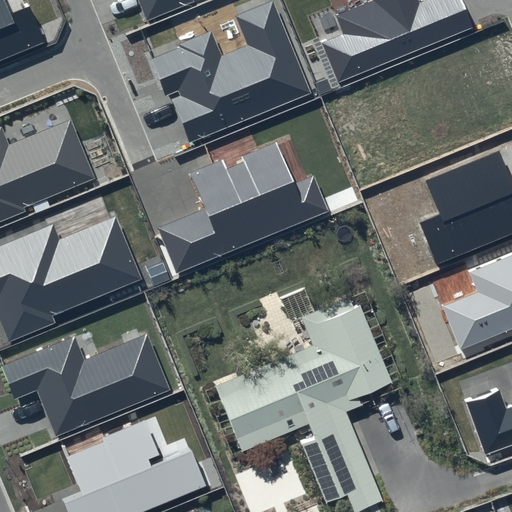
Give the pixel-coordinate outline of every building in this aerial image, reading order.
[(3,0),(0,0),(0,59),(45,42),(31,7),(10,16),(3,0)] [(138,0),(147,21),(193,1),(192,0),(138,0)] [(372,0),(335,16),(343,34),(322,43),(338,83),(474,26),(462,0),(372,0)] [(311,93),(273,1),(235,16),(248,46),(220,58),(210,34),(150,59),(165,96),(177,91),(178,95),(170,99),(189,144),(311,93)] [(8,145),(1,127),(0,127),(0,220),(25,211),(23,208),(96,178),(71,119),(8,145)] [(294,182),(277,142),(242,157),(244,162),(226,169),(222,159),(190,172),(205,208),(158,228),(177,272),(327,210),(312,175),(294,182)] [(511,180),(500,150),(426,180),(440,214),(420,223),(437,263),(511,232),(511,180)] [(116,216),(58,240),(52,225),(0,247),(0,321),(9,342),(55,323),(52,316),(142,278),(116,216)] [(479,294),(445,308),(462,349),(511,328),(511,255),(471,273),(479,294)] [(351,511),(373,511),(388,506),(350,414),(366,407),(363,400),(395,387),(355,293),(297,317),(310,348),(219,386),(245,447),(311,419),(320,439),(306,444),(330,502),(345,496),(351,511)] [(73,336),(0,366),(14,400),(36,390),(56,437),(170,389),(147,334),(84,360),(73,336)] [(499,388),(466,401),(486,454),(511,444),(511,407),(507,409),(499,388)] [(156,419),(67,456),(82,490),(62,499),(67,511),(145,511),(207,486),(186,437),(167,445),(156,419)]
